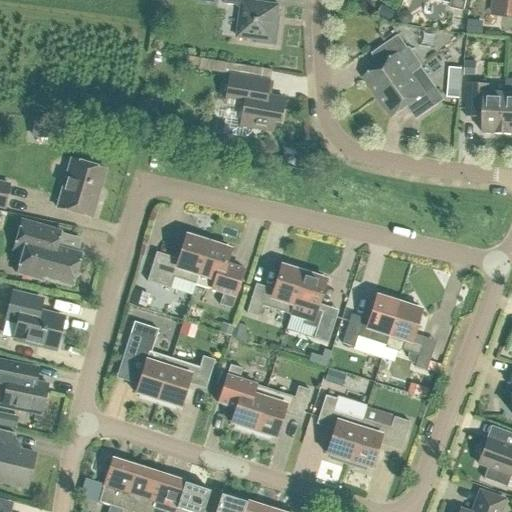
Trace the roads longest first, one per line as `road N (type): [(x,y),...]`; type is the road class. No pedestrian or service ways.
road 1 (residential): [(501,266),(143,183)]
road 2 (residential): [(511,178),(374,159),(334,136),(323,111),(321,0)]
road 3 (residential): [(79,418),(366,511)]
road 4 (residential): [(406,511),(501,266)]
road 5 (residential): [(79,418),(143,183)]
